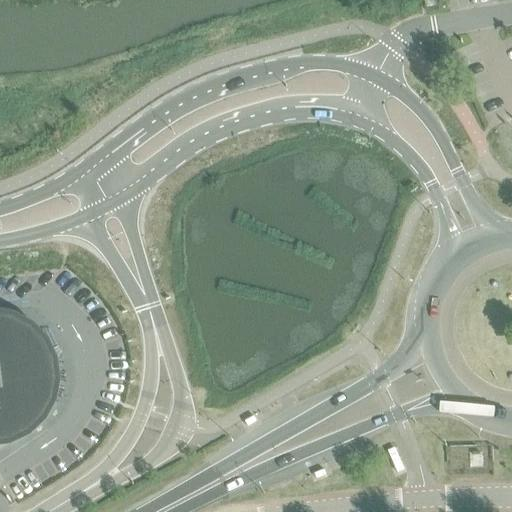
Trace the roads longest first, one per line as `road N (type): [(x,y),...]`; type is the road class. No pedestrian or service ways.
road 1 (secondary): [(374,78),(319,63),(221,82),(163,109),(84,167)]
road 2 (primary): [(200,493),(456,399)]
road 3 (primary): [(427,348),(200,493)]
road 4 (secondary): [(115,197),(239,126),(300,107),(350,114)]
road 5 (secondary): [(494,239),(427,118),(374,78)]
road 6 (tertiary): [(87,488),(145,462),(178,422),(178,393),(157,341)]
road 7 (unclassified): [(511,498),(321,511)]
road 8 (secondary): [(350,114),(401,143),(436,196),(461,256)]
road 9 (tertiary): [(157,341),(142,410),(87,488)]
road 10 (unclassified): [(374,78),(407,34),(511,16)]
